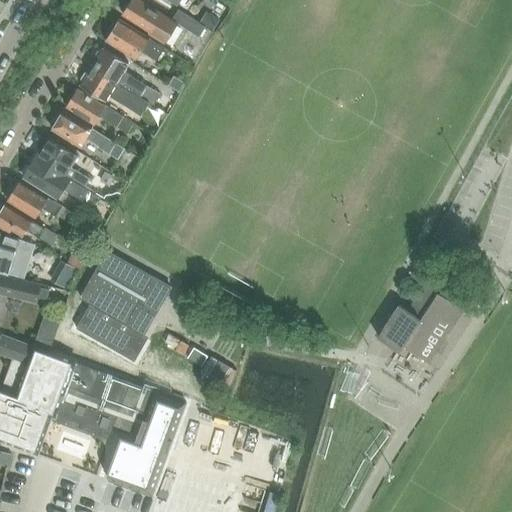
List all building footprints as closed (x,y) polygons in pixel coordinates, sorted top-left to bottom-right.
[(125,13),(123,15),(150,32),(148,35),(165,45),(177,23),(199,36),(204,26),(200,24),(188,16),(177,10),(172,20),(140,0),(132,0),(131,3),(127,3),(123,9),(125,13)] [(207,13),(200,24),(204,26),(212,31),(219,20),(207,13)] [(109,38),(107,41),(135,57),(141,47),(154,55),(161,46),(120,20),(114,29),(111,29),(107,35),(109,38)] [(96,60),(92,66),(140,96),(143,98),(149,102),(152,104),(154,105),(161,94),(146,85),(147,84),(124,70),(128,63),(104,47),(102,51),(97,51),(93,57),(95,59),(96,60)] [(82,82),(80,85),(104,101),(108,95),(141,115),(149,102),(143,98),(140,96),(92,66),(88,72),(84,72),(81,78),(82,82)] [(179,91),(184,82),(173,76),(168,85),(179,91)] [(133,122),(78,88),(67,107),(93,124),(98,116),(109,122),(126,133),(133,122)] [(105,136),(64,111),(52,129),(80,146),(85,138),(112,154),(118,158),(124,148),(105,136)] [(35,157),(84,187),(90,179),(69,166),(76,155),(48,137),(35,157)] [(23,177),(52,195),(58,199),(64,189),(91,205),(97,195),(84,187),(35,157),(30,165),(27,165),(23,172),(24,175),(23,177)] [(77,216),(62,207),(62,206),(21,180),(8,201),(36,218),(41,207),(56,216),(56,215),(71,224),(77,216)] [(106,196),(105,198),(114,204),(120,195),(117,193),(106,196)] [(58,235),(46,228),(6,204),(0,213),(0,226),(10,233),(13,229),(23,236),(27,229),(40,236),(39,237),(53,245),(58,235)] [(25,278),(36,244),(0,232),(0,271),(7,274),(7,273),(25,278)] [(76,247),(68,263),(78,268),(87,253),(76,247)] [(79,298),(91,305),(78,328),(135,360),(148,336),(145,334),(171,286),(151,276),(106,250),(79,298)] [(62,261),(51,280),(65,287),(75,268),(62,261)] [(0,290),(38,298),(41,285),(0,274),(0,290)] [(430,365),(466,311),(424,283),(406,311),(398,306),(378,336),(399,350),(401,346),(430,365)] [(0,335),(0,354),(3,356),(10,339),(0,335)] [(161,394),(11,339),(5,357),(19,361),(8,390),(0,386),(0,442),(39,456),(55,413),(67,417),(65,422),(67,426),(77,429),(80,427),(81,422),(142,445),(161,394)] [(194,349),(188,358),(202,366),(207,357),(194,349)] [(0,464),(7,466),(11,455),(0,451),(0,464)]
